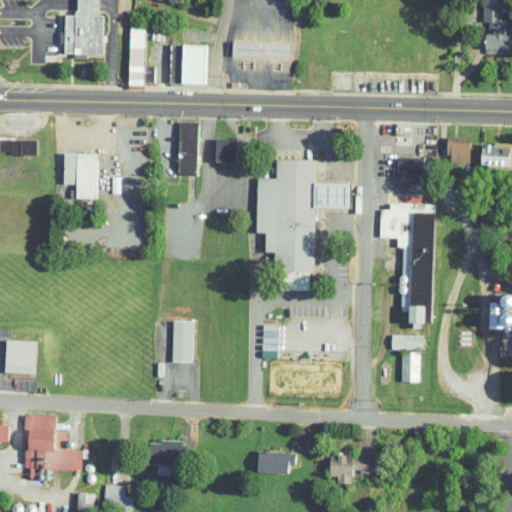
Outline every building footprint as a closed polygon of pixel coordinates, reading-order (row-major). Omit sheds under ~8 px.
[(53,8),(52,47),(61,47),(61,51),(74,52),(74,47),(91,47),(92,7),(82,7),(82,0),(65,0),(65,8),(53,8)] [(474,47),(499,48),(500,26),(498,25),(499,13),(488,13),(488,0),(471,0),(471,15),(475,15),(474,47)] [(117,78),(132,79),(133,19),(118,19),(117,78)] [(220,51),(278,52),(279,36),(221,34),(220,51)] [(159,37),(158,76),(194,77),(194,37),(159,37)] [(185,168),(186,115),(168,115),(166,167),(185,168)] [(0,147),(24,148),(25,133),(0,131),(0,147)] [(459,131),(437,131),(436,156),(458,156),(459,131)] [(203,155),(224,156),(225,133),(204,132),(203,155)] [(471,136),(470,158),(498,159),(498,137),(471,136)] [(84,192),(85,146),(52,146),(51,177),(64,177),(64,191),(84,192)] [(412,151),(384,150),(383,169),(411,169),(412,151)] [(303,200),(339,201),(339,176),(304,175),(305,153),(265,152),(264,171),(245,171),(244,226),(254,226),(253,245),(265,245),(265,283),(297,284),(298,265),(302,266),(303,200)] [(422,197),(378,196),(378,202),(368,202),(368,230),(385,231),(385,241),(391,241),(390,273),(398,273),(398,288),(390,288),(390,305),(399,305),(399,318),(414,319),(415,301),(421,301),(422,197)] [(477,315),(502,319),(507,331),(511,330),(511,319),(511,288),(511,289),(497,287),(492,290),(491,300),(479,299),(477,315)] [(180,356),(181,314),(161,313),(160,355),(180,356)] [(411,328),(379,328),(380,342),(412,342),(411,328)] [(0,365),(22,366),(23,335),(0,333),(0,365)] [(408,345),(390,345),(389,375),(408,375),(408,345)] [(43,409),(12,408),(12,422),(15,422),(14,461),(18,461),(18,472),(23,472),(24,462),(70,463),(70,443),(42,442),(43,409)] [(144,468),(159,469),(159,457),(171,458),(171,435),(137,434),(136,457),(144,457),(144,468)] [(246,465),(276,467),(276,458),(283,458),(284,446),(246,445),(246,465)] [(363,466),(364,450),(319,449),(318,470),(326,470),(326,476),(340,477),(341,466),(363,466)] [(121,490),(112,490),(113,479),(94,478),(93,510),(120,511),(121,490)]
